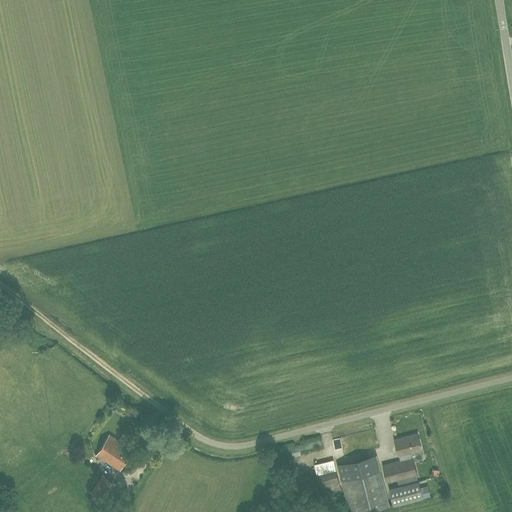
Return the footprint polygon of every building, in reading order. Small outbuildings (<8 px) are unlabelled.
[(383,465),(387,482),(417,474),(412,458),(410,452),(421,449),(417,434),(395,440),(399,455),(401,461),(383,465)] [(121,469),(133,450),(109,436),(97,454),(121,469)] [(382,474),(345,483),(351,511),(365,511),(371,511),(370,511),(380,511),(391,510),(382,474)] [(106,502),(117,485),(102,475),(91,492),(106,502)] [(418,481),(389,489),(393,505),(423,498),(418,481)]
